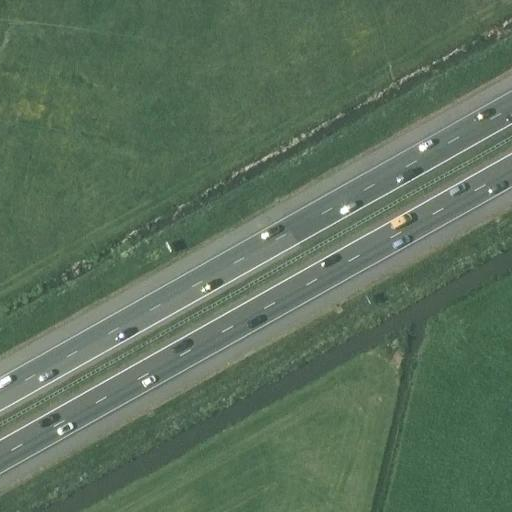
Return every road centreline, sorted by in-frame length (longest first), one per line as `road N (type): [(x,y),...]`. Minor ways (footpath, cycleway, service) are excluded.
road 1 (motorway): [(0,457),(511,170)]
road 2 (motorway): [(511,107),(0,394)]
